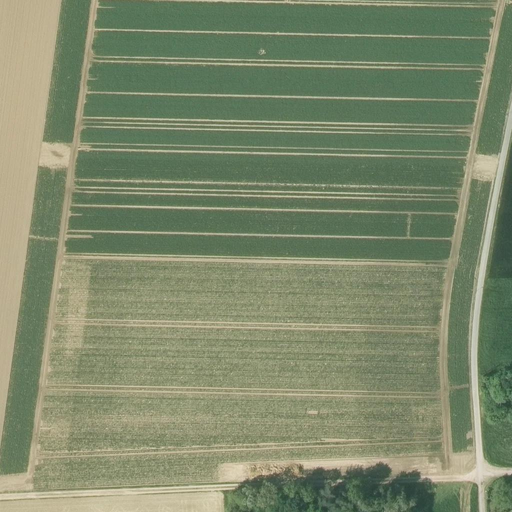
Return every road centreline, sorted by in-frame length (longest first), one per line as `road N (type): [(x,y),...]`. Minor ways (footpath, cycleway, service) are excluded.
road 1 (track): [(479,478),(0,496)]
road 2 (unclassified): [(511,113),(477,294),(479,478)]
